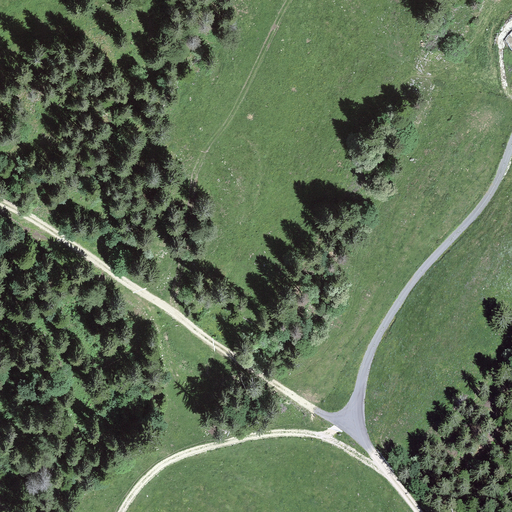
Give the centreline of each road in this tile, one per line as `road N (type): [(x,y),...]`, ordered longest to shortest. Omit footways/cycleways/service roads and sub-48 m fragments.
road 1 (track): [(352,424),(312,407),(0,205)]
road 2 (track): [(352,424),(377,336),(489,196),(511,143)]
road 3 (track): [(121,511),(174,457),(352,424)]
